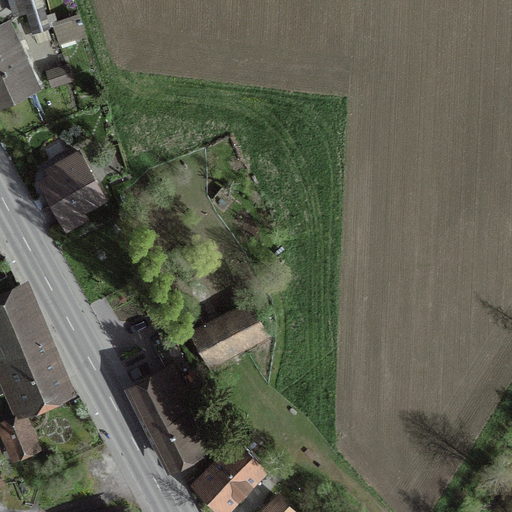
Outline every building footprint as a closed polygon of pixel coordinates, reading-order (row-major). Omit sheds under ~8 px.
[(48,26),(39,0),(15,0),(21,16),(30,13),(36,30),(48,26)] [(5,24),(0,25),(0,96),(31,83),(5,24)] [(102,197),(77,152),(51,166),(55,173),(43,180),(63,218),(102,197)] [(63,387),(20,283),(0,291),(0,348),(2,348),(9,365),(0,368),(0,377),(13,408),(63,387)] [(248,302),(191,334),(208,364),(266,333),(248,302)] [(192,400),(176,369),(134,390),(170,462),(201,448),(181,406),(192,400)] [(14,454),(34,445),(23,418),(2,427),(14,454)] [(238,439),(197,481),(224,508),(265,466),(238,439)] [(292,511),(278,498),(264,511),(292,511)]
